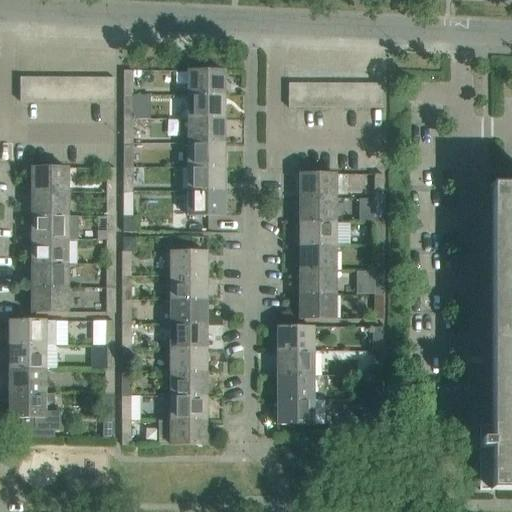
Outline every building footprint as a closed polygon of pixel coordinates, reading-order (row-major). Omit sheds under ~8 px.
[(133,96),(133,71),(124,71),(123,96),(133,96)] [(224,96),(224,71),(187,71),(187,96),(224,96)] [(32,102),(32,78),(20,78),(20,102),(32,102)] [(44,102),(44,78),(32,78),(32,102),(44,102)] [(56,102),(56,78),(44,78),(44,102),(56,102)] [(67,102),(67,78),(56,78),(56,102),(67,102)] [(79,102),(79,78),(67,78),(67,102),(79,102)] [(91,102),(91,78),(79,78),(79,102),(91,102)] [(103,102),(103,78),(91,78),(91,102),(103,102)] [(114,102),(114,78),(103,78),(103,102),(114,102)] [(300,108),(300,84),(288,84),(288,107),(300,108)] [(312,108),(312,84),(300,84),(300,108),(312,108)] [(324,108),(324,84),(312,84),(312,108),(324,108)] [(335,108),(335,84),(324,84),(324,108),(335,108)] [(347,108),(347,84),(335,84),(335,108),(347,108)] [(359,108),(359,84),(347,84),(347,108),(359,108)] [(370,108),(370,84),(359,84),(359,108),(370,108)] [(382,108),(382,84),(370,84),(370,108),(382,108)] [(150,96),(133,96),(123,96),(123,120),(133,120),(151,120),(150,96)] [(223,120),(224,96),(187,96),(187,120),(223,120)] [(133,144),(133,120),(123,120),(123,144),(133,144)] [(223,144),(223,120),(187,120),(187,144),(223,144)] [(133,168),(133,144),(123,144),(123,168),(133,168)] [(223,168),(223,144),(187,144),(187,168),(223,168)] [(67,193),(67,168),(31,168),(31,193),(67,193)] [(116,193),(116,169),(106,168),(106,193),(116,193)] [(132,192),(133,168),(123,168),(123,192),(132,192)] [(223,192),(223,168),(187,168),(187,192),(223,192)] [(335,200),(335,175),(299,175),(299,200),(335,200)] [(383,200),(383,175),(374,175),(374,200),(383,200)] [(511,490),(511,186),(490,187),(490,188),(491,364),(492,426),(485,426),(485,440),(480,440),(480,457),(479,457),(479,491),(511,490)] [(132,217),(132,192),(123,192),(123,217),(132,217)] [(223,217),(223,192),(187,192),(187,217),(223,217)] [(67,217),(67,193),(31,193),(31,217),(67,217)] [(115,217),(116,193),(106,193),(106,217),(115,217)] [(335,224),(335,200),(299,200),(299,224),(335,224)] [(383,224),(383,200),(374,200),(374,224),(383,224)] [(77,217),(67,217),(31,217),(31,241),(67,241),(77,241),(77,217)] [(349,224),(335,224),(299,224),(298,248),(335,248),(349,248),(349,224)] [(383,248),(383,224),(374,224),(374,248),(383,248)] [(115,231),(106,231),(106,241),(115,241),(115,231)] [(67,265),(67,241),(31,241),(31,265),(67,265)] [(115,265),(115,241),(106,241),(106,265),(115,265)] [(335,272),(335,248),(298,248),(298,272),(335,272)] [(383,272),(383,248),(374,248),(374,272),(383,272)] [(121,253),(121,277),(130,277),(130,253),(121,253)] [(169,253),(169,277),(206,277),(206,253),(169,253)] [(67,289),(67,265),(31,265),(30,289),(67,289)] [(115,289),(115,265),(106,265),(106,289),(115,289)] [(335,296),(335,272),(298,272),(298,296),(335,296)] [(383,296),(383,272),(374,272),(374,296),(383,296)] [(130,301),(130,277),(121,277),(121,301),(130,301)] [(206,301),(206,277),(169,277),(170,301),(206,301)] [(67,314),(67,289),(30,289),(30,314),(67,314)] [(115,314),(115,289),(106,289),(105,314),(115,314)] [(334,321),(335,296),(298,296),(298,321),(334,321)] [(383,321),(383,296),(374,296),(373,321),(383,321)] [(130,325),(130,301),(121,301),(121,325),(130,325)] [(206,325),(206,301),(170,301),(170,325),(206,325)] [(55,321),(8,322),(8,346),(45,346),(55,346),(55,321)] [(104,322),(104,346),(114,346),(114,322),(104,322)] [(130,332),(130,325),(121,325),(121,349),(131,349),(130,347),(138,347),(138,332),(130,332)] [(206,349),(206,325),(170,325),(170,349),(206,349)] [(313,328),(282,328),(277,328),(277,353),(313,353),(313,328)] [(372,329),(372,353),(382,353),(382,329),(372,329)] [(45,370),(45,346),(8,346),(8,370),(45,370)] [(114,370),(114,346),(104,346),(104,370),(114,370)] [(131,373),(131,349),(121,349),(121,373),(131,373)] [(206,373),(206,349),(170,349),(170,373),(206,373)] [(313,377),(313,353),(277,353),(277,377),(313,377)] [(382,377),(382,353),(372,353),(372,377),(382,377)] [(45,394),(45,393),(45,370),(8,370),(8,395),(45,394)] [(114,394),(114,370),(104,370),(104,394),(114,394)] [(131,397),(131,373),(121,373),(121,397),(131,397)] [(206,397),(206,373),(170,373),(170,397),(206,397)] [(313,401),(313,377),(277,377),(277,401),(313,401)] [(381,401),(382,377),(372,377),(372,401),(381,401)] [(53,402),(53,394),(53,393),(45,393),(45,394),(8,395),(8,419),(34,419),(34,431),(60,431),(60,419),(59,419),(59,411),(45,411),(45,402),(53,402)] [(113,419),(114,394),(104,394),(104,419),(113,419)] [(131,421),(131,397),(121,397),(121,421),(131,421)] [(206,421),(206,397),(170,397),(170,421),(206,421)] [(313,425),(313,401),(277,401),(277,426),(313,425)] [(381,425),(381,401),(372,401),(372,425),(381,425)] [(131,446),(131,421),(121,421),(121,446),(131,446)] [(206,445),(206,421),(170,421),(159,421),(159,446),(206,445)] [(381,426),(372,426),(372,438),(381,438),(381,426)]
